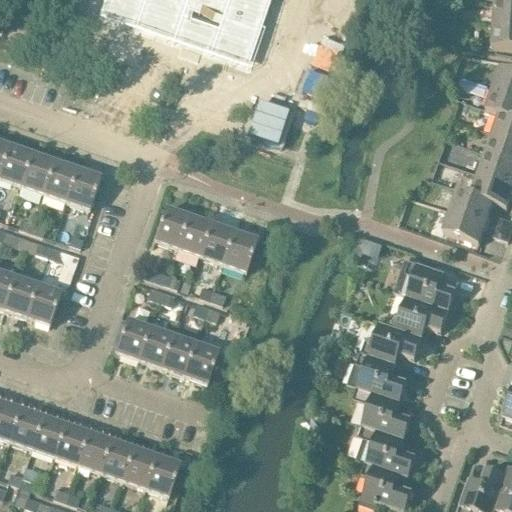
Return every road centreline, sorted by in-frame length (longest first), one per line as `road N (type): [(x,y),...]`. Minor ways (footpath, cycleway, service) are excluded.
road 1 (residential): [(82,379),(152,162),(0,109)]
road 2 (residential): [(485,339),(454,353),(433,414),(439,440),(458,454)]
road 3 (residential): [(205,417),(82,379)]
